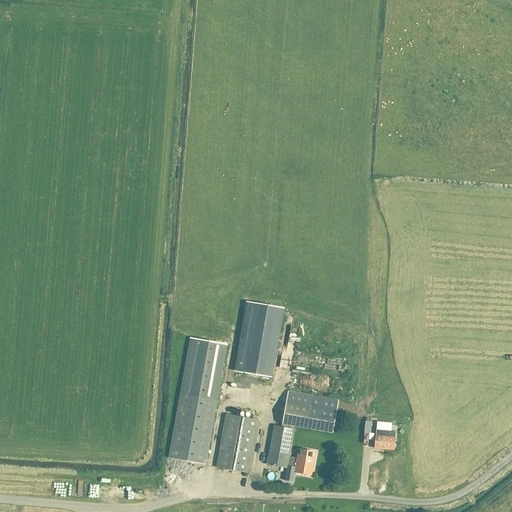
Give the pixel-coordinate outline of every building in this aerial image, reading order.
[(246,301),(234,370),(272,377),(284,308),(246,301)] [(190,337),(183,377),(168,458),(205,464),(227,344),(190,337)] [(336,378),(347,380),(348,373),(337,371),(336,378)] [(338,400),(288,391),(282,424),(332,433),(338,400)] [(226,414),(217,467),(249,473),(259,420),(226,414)] [(315,452),(299,449),(297,458),(289,457),(294,429),(274,425),(267,464),(287,468),(288,465),(295,467),(294,472),(311,475),(315,452)] [(376,429),(375,434),(374,448),(394,449),(395,431),(376,429)] [(112,490),(112,494),(133,495),(134,484),(106,483),(106,482),(98,482),(97,489),(112,490)] [(156,497),(156,486),(146,486),(146,497),(156,497)]
